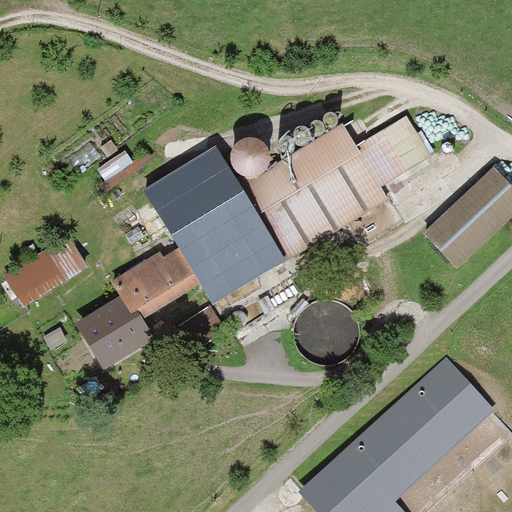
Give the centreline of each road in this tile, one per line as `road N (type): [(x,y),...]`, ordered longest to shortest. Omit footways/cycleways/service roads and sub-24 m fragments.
road 1 (track): [(0,24),(16,17),(71,23),(255,85),(387,86),(511,147)]
road 2 (track): [(236,511),(511,256)]
